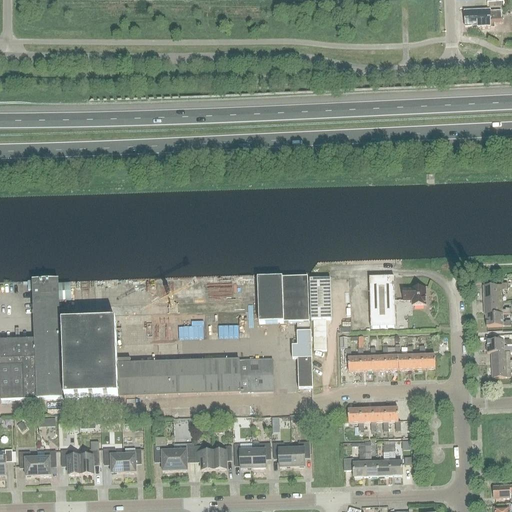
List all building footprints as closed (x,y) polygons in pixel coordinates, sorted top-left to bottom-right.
[(502,25),(501,12),(490,12),(464,13),(465,28),(477,27),(477,30),(491,29),(490,25),(502,25)] [(396,329),(394,278),(369,279),(371,330),(396,329)] [(283,279),(257,280),(259,325),(287,324),(287,323),(309,323),(308,279),(286,279),(283,279)] [(310,281),(311,320),(314,320),(314,351),(326,351),(325,320),(331,320),(330,280),(310,281)] [(63,400),(58,283),(58,281),(33,282),(33,283),(28,284),(28,292),(33,291),(35,341),(0,342),(0,379),(1,402),(37,401),(63,400)] [(484,302),(502,301),(502,291),(508,291),(507,285),(501,285),(501,286),(483,287),(484,302)] [(403,291),(403,302),(412,302),(413,307),(426,307),(426,289),(412,290),(403,291)] [(502,301),(484,302),(484,316),(486,316),(503,315),(510,315),(510,310),(505,310),(505,311),(503,311),(502,301)] [(503,315),(486,316),(486,328),(511,327),(511,322),(505,322),(505,323),(503,323),(503,315)] [(65,400),(119,399),(274,393),(273,361),(240,362),(131,365),(131,361),(117,362),(116,323),(62,325),(65,400)] [(297,347),(294,348),(294,360),(299,359),(300,389),(312,389),(312,366),(311,333),(309,333),(309,324),(297,324),(297,347)] [(487,355),(491,355),(504,354),(504,345),(506,345),(506,347),(511,346),(511,341),(487,342),(487,355)] [(410,358),(410,371),(423,371),(422,357),(420,357),(413,358),(412,348),(407,349),(408,358),(410,358)] [(422,357),(423,371),(435,370),(435,357),(425,357),(425,348),(420,348),(420,357),(422,357)] [(385,359),(386,372),(398,372),(398,358),(395,358),(388,359),(388,349),(385,349),(383,349),(383,359),(385,359)] [(398,358),(398,372),(410,371),(410,358),(408,358),(400,358),(400,349),(395,349),(395,358),(398,358)] [(361,360),(358,360),(351,360),(351,350),(346,351),(346,360),(348,360),(349,373),(361,373),(361,360)] [(361,360),(361,373),(374,373),(373,359),(371,359),(363,360),(363,350),(358,350),(358,360),(361,360)] [(373,359),(374,373),(386,372),(385,359),(383,359),(376,359),(375,350),(370,350),(371,359),(373,359)] [(491,355),(492,367),(511,366),(511,362),(510,362),(510,353),(504,354),(491,355)] [(511,366),(492,367),(492,380),(511,379),(510,370),(511,369),(511,366)] [(398,410),(385,411),(386,424),(388,424),(395,424),(396,433),(401,433),(400,423),(398,423),(398,410)] [(361,425),(361,411),(348,412),(348,425),(358,425),(359,434),(364,434),(364,425),(361,425)] [(373,411),(361,411),(361,425),(364,425),(371,424),(371,434),(376,434),(376,424),(373,424),(373,411)] [(386,424),(385,411),(373,411),(373,424),(376,424),(383,424),(383,434),(389,434),(388,424),(386,424)] [(26,428),(22,423),(18,427),(22,432),(26,428)] [(194,461),(193,448),(193,446),(193,441),(189,441),(189,446),(174,446),(174,452),(175,473),(187,473),(187,461),(194,461)] [(80,458),(81,476),(94,476),(93,465),(99,465),(98,443),(90,444),(91,452),(87,452),(87,458),(80,458)] [(291,450),(292,469),(305,468),(304,458),(310,457),(309,444),(298,444),(299,450),(291,450)] [(252,452),(253,470),(265,470),(265,459),(271,459),(270,445),(259,445),(260,451),(252,452)] [(292,469),(291,450),(284,451),(284,445),(273,445),(273,459),(279,459),(279,469),(292,469)] [(253,470),(252,452),(240,452),(240,446),(234,446),(234,460),(240,460),(240,471),(253,470)] [(411,446),(402,446),(403,461),(412,460),(411,446)] [(162,474),(175,473),(174,452),(167,453),(167,447),(154,447),(154,462),(162,462),(162,474)] [(365,455),(366,465),(366,479),(378,478),(378,464),(372,464),(371,447),(365,448),(365,455)] [(389,454),(389,464),(390,478),(402,477),(402,463),(396,463),(395,447),(389,447),(389,454)] [(206,448),(193,448),(194,461),(194,462),(201,461),(201,472),(214,472),(213,453),(206,454),(206,448)] [(213,453),(214,472),(226,471),(226,460),(232,460),(231,448),(225,448),(225,453),(213,453)] [(124,475),(123,456),(116,457),(115,451),(104,451),(104,465),(111,465),(111,475),(124,475)] [(123,456),(124,475),(136,474),(136,464),(141,463),(141,451),(135,451),(135,456),(123,456)] [(5,458),(0,457),(0,479),(7,479),(6,464),(13,464),(12,452),(5,452),(5,458)] [(81,476),(80,458),(73,458),(73,452),(61,453),(61,466),(68,466),(68,477),(81,476)] [(37,459),(38,478),(51,477),(50,467),(56,466),(56,453),(44,453),(45,459),(37,459)] [(38,478),(37,459),(30,460),(30,454),(19,454),(19,468),(25,468),(26,478),(38,478)] [(353,460),(343,460),(344,471),(353,471),(354,479),(366,479),(366,465),(360,465),(353,465),(353,460)] [(378,478),(390,478),(389,464),(378,464),(378,478)] [(511,500),(510,495),(511,494),(511,487),(493,488),(493,501),(511,500)]
